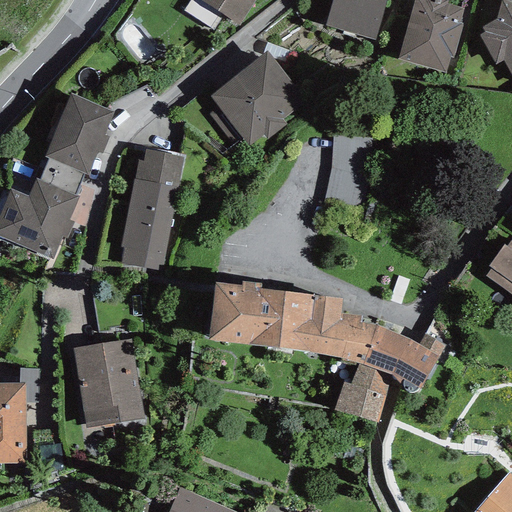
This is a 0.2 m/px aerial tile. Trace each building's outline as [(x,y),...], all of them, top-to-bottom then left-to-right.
[(201,0),(239,25),(255,0),(201,0)] [(385,0),(331,0),(324,24),(375,38),(385,0)] [(447,0),(413,0),(397,57),(446,71),(450,56),(453,57),(462,24),(458,22),(462,7),(446,3),(447,0)] [(511,0),(500,0),(495,17),(481,25),(484,30),(478,33),(496,63),(502,59),(511,77),(511,76),(511,0)] [(267,49),(209,93),(249,145),(263,133),(266,137),(286,123),(282,118),(306,100),(267,49)] [(113,112),(71,93),(43,154),(50,157),(84,173),(87,174),(97,151),(102,154),(109,137),(104,134),(113,112)] [(380,145),(341,139),(331,208),(369,214),(380,145)] [(183,155),(144,148),(142,160),(138,159),(135,178),(133,178),(120,245),(124,246),(121,263),(162,270),(183,155)] [(76,195),(84,173),(50,157),(39,179),(76,195)] [(39,179),(36,178),(28,196),(10,189),(0,210),(0,236),(52,259),(62,235),(67,237),(74,221),(69,219),(78,196),(76,195),(39,179)] [(511,235),(484,273),(511,293),(511,235)] [(241,283),(214,280),(208,338),(278,346),(285,288),(260,285),(261,280),(241,278),(241,283)] [(342,296),(285,288),(278,346),(308,350),(341,355),(358,361),(363,362),(374,323),(360,321),(361,314),(340,311),(342,296)] [(414,341),(374,323),(363,362),(392,372),(396,377),(402,383),(403,386),(406,390),(411,390),(417,388),(420,387),(438,355),(414,341)] [(144,418),(131,338),(72,347),(85,427),(144,418)] [(343,380),(334,407),(376,421),(392,372),(363,362),(358,361),(351,383),(343,380)] [(0,462),(25,462),(24,383),(0,383),(0,462)] [(511,511),(511,472),(509,470),(472,511),(511,511)] [(167,511),(230,511),(179,489),(167,511)]
